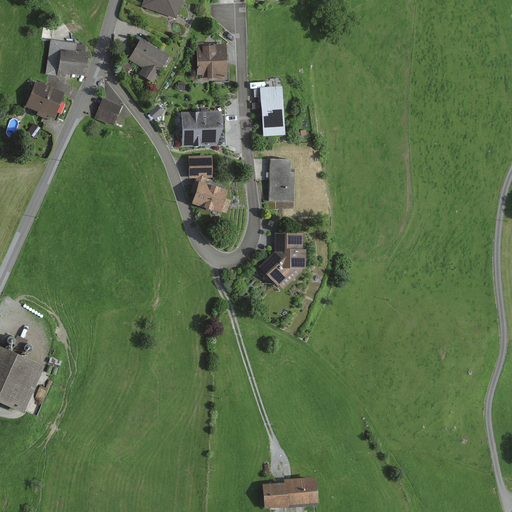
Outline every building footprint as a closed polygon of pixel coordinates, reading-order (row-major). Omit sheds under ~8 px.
[(143,0),(141,7),(176,19),(182,0),(143,0)] [(215,33),(207,43),(207,45),(226,44),(229,42),(215,33)] [(169,56),(141,39),(129,60),(143,68),(139,74),(154,83),(169,56)] [(66,73),(86,76),(89,52),(77,50),(78,43),(50,40),(46,75),(66,77),(66,73)] [(207,43),(196,43),(197,75),(202,75),(202,80),(227,80),(226,44),(207,45),(207,43)] [(119,68),(127,73),(132,65),(123,60),(119,68)] [(66,93),(35,80),(24,107),(38,112),(36,115),(46,119),(47,115),(55,119),(66,93)] [(285,135),(282,87),(260,88),(264,136),(285,135)] [(121,107),(103,99),(95,117),(114,125),(121,107)] [(156,103),(148,111),(155,120),(164,112),(156,103)] [(182,112),(182,130),(223,128),(223,111),(182,112)] [(34,123),(28,132),(34,137),(41,128),(34,123)] [(223,128),(182,130),(183,147),(217,146),(223,128)] [(212,156),(189,157),(189,178),(212,177),(212,156)] [(290,172),(291,160),(271,160),(269,201),(294,202),(295,173),(290,172)] [(228,191),(200,181),(192,203),(226,214),(230,200),(226,199),(228,191)] [(275,252),(259,267),(278,287),(280,286),(283,290),(303,272),(303,269),(306,269),(306,250),(302,249),(303,234),(275,234),(275,252)] [(12,344),(13,344),(14,343),(16,342),(16,341),(16,339),(16,338),(15,337),(14,336),(13,335),(12,335),(10,336),(9,336),(8,337),(8,339),(8,340),(8,342),(9,343),(10,344),(12,344)] [(29,351),(31,351),(32,350),(33,349),(34,348),(34,346),(34,345),(33,344),(32,343),(31,342),(29,342),(28,343),(27,343),(26,344),(25,346),(25,347),(26,349),(27,350),(28,351),(29,351)] [(0,401),(24,412),(45,367),(0,346),(0,401)] [(316,477),(285,479),(285,483),(263,485),(265,508),(318,505),(316,477)]
